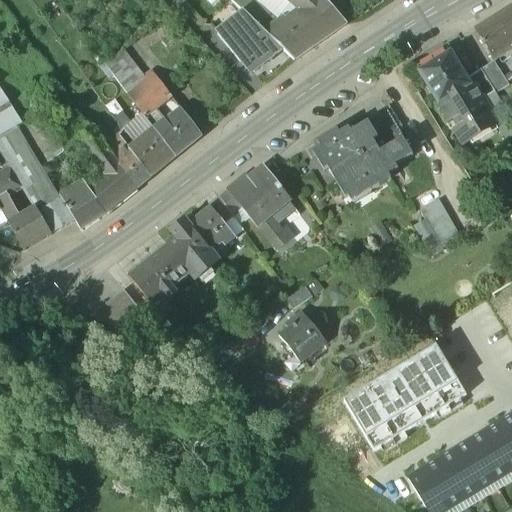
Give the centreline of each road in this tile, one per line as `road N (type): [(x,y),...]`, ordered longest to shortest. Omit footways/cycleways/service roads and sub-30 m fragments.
road 1 (secondary): [(450,0),(158,205),(12,296)]
road 2 (residential): [(376,481),(511,400)]
